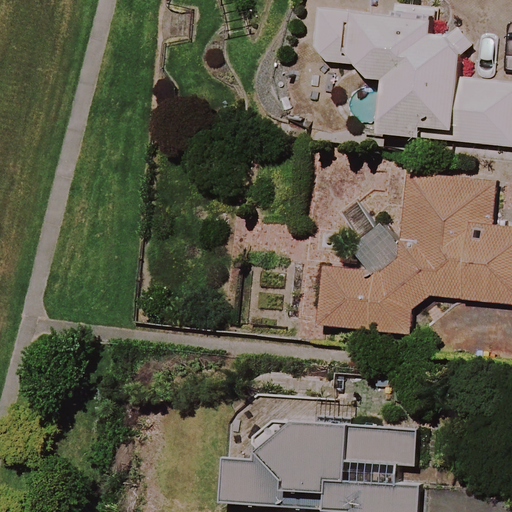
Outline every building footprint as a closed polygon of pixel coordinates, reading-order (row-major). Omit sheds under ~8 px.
[(511,84),(462,81),(464,58),(477,49),(462,28),(448,38),(434,37),(436,10),(396,7),(395,16),(314,11),(310,62),(366,66),(366,68),(366,70),(367,73),(368,75),(369,77),(370,78),(372,80),(373,82),(375,83),(377,84),(379,85),(381,86),(383,86),(385,86),(388,86),(384,137),(511,146),(511,84)] [(380,113),(366,77),(337,88),(352,125),(380,113)] [(367,272),(335,268),(328,325),(412,335),(417,294),(511,304),(511,227),(493,226),(498,185),(415,176),(410,221),(408,244),(388,217),(348,245),(367,272)] [(290,231),(231,231),(231,261),(291,261),(290,231)] [(417,511),(422,429),(282,422),(280,449),(233,447),(230,505),(332,510),(332,511),(417,511)]
